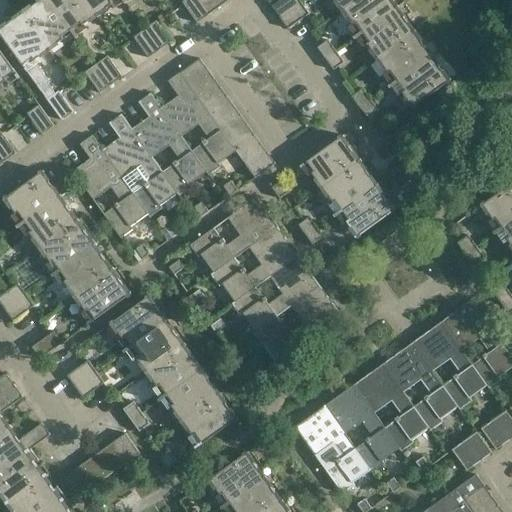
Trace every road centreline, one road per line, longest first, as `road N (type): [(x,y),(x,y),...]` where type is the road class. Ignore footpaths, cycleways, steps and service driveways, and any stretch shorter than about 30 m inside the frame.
road 1 (residential): [(249,4),(299,48),(341,109),(338,124),(294,158),(204,36)]
road 2 (residential): [(0,183),(204,36)]
road 3 (residential): [(76,443),(0,336)]
